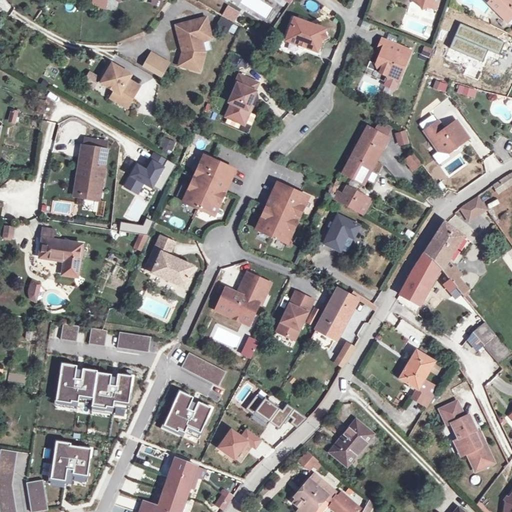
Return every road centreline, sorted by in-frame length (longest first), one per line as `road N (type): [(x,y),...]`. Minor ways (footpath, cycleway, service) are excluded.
road 1 (residential): [(511,168),(439,213),(342,388),(232,511)]
road 2 (residential): [(220,248),(259,159),(320,98),(360,0)]
